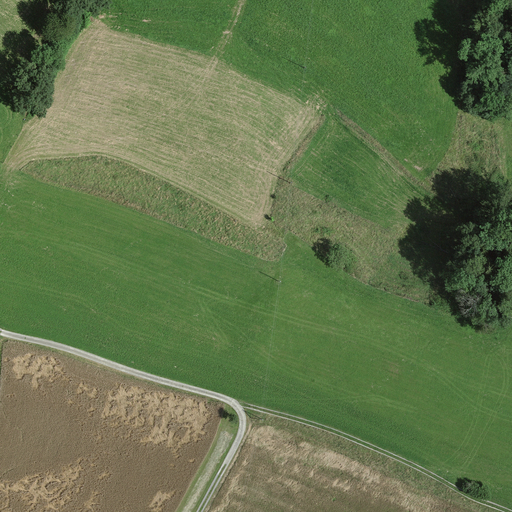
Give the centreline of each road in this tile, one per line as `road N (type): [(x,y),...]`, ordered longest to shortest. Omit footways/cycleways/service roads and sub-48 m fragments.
road 1 (track): [(503,511),(354,443),(238,409)]
road 2 (track): [(0,333),(238,409)]
